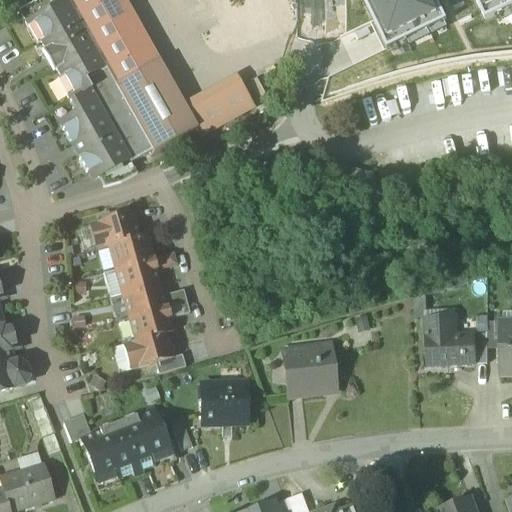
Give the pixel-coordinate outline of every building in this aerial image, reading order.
[(4,0),(12,14),(26,6),(22,0),(4,0)] [(40,44),(44,51),(55,72),(60,80),(56,82),(68,104),(89,92),(83,82),(104,70),(65,0),(24,24),(36,46),(40,44)] [(104,70),(114,88),(158,63),(123,0),(65,0),(104,70)] [(435,0),(361,0),(388,53),(447,25),(435,0)] [(511,0),(473,0),(485,24),(511,10),(511,0)] [(52,74),(55,72),(44,51),(41,53),(52,74)] [(183,107),(158,63),(114,88),(151,153),(152,155),(196,131),(183,107)] [(130,165),(151,153),(114,88),(104,70),(83,82),(89,92),(95,103),(128,162),(130,165)] [(251,109),(233,79),(183,107),(196,131),(200,138),(251,109)] [(15,90),(27,117),(44,110),(32,83),(15,90)] [(68,104),(74,115),(95,103),(89,92),(68,104)] [(128,162),(95,103),(74,115),(59,123),(63,131),(61,132),(69,146),(71,145),(80,161),(78,162),(86,176),(87,175),(92,183),(97,180),(128,162)] [(97,180),(103,190),(120,185),(136,176),(130,165),(128,162),(97,180)] [(374,177),(350,172),(349,180),(372,185),(374,177)] [(96,253),(107,249),(138,241),(131,216),(89,228),(96,253)] [(87,255),(96,253),(89,228),(79,230),(87,255)] [(144,239),(138,241),(107,249),(114,273),(151,263),(144,239)] [(151,263),(154,275),(175,269),(171,257),(151,263)] [(151,263),(114,273),(121,297),(157,287),(154,275),(151,263)] [(121,297),(114,273),(102,277),(109,301),(121,297)] [(161,300),(157,287),(121,297),(128,322),(164,311),(161,300)] [(161,300),(164,311),(185,305),(182,294),(161,300)] [(414,319),(426,319),(426,314),(427,314),(426,297),(414,301),(414,319)] [(188,317),(185,305),(164,311),(168,323),(188,317)] [(168,323),(164,311),(128,322),(134,346),(165,337),(171,335),(168,323)] [(426,319),(426,322),(450,321),(455,321),(455,313),(427,314),(426,314),(426,319)] [(511,314),(503,315),(503,325),(511,324),(511,314)] [(353,323),(357,336),(368,333),(364,319),(353,323)] [(487,337),(486,325),(486,319),(476,319),(477,337),(487,337)] [(426,322),(428,369),(475,367),(474,337),(455,338),(451,338),(450,321),(426,322)] [(500,379),(511,378),(511,324),(503,325),(499,325),(499,351),(500,379)] [(1,331),(0,325),(0,343),(14,340),(11,328),(1,331)] [(486,325),(487,337),(487,352),(499,351),(499,325),(486,325)] [(172,361),(165,337),(134,346),(123,349),(130,374),(154,367),(172,362),(172,361)] [(487,366),(487,352),(487,337),(477,337),(474,337),(475,367),(487,366)] [(17,351),(14,340),(0,343),(0,370),(12,367),(8,354),(17,351)] [(118,377),(130,374),(123,349),(111,352),(118,377)] [(282,371),(285,399),(321,395),(321,393),(333,391),(333,394),(335,394),(330,349),(283,354),(285,370),(282,371)] [(154,367),(157,379),(184,371),(180,359),(172,361),(172,362),(154,367)] [(16,366),(12,367),(0,370),(0,395),(22,389),(27,381),(24,371),(16,366)] [(199,388),(200,429),(245,428),(244,387),(199,388)] [(155,390),(143,395),(147,406),(159,402),(155,390)] [(27,405),(41,441),(53,437),(39,401),(27,405)] [(123,426),(118,428),(136,476),(152,470),(153,470),(151,462),(167,456),(167,454),(151,415),(134,421),(123,426)] [(121,421),(123,426),(134,421),(132,417),(121,421)] [(62,427),(70,447),(81,442),(90,438),(82,419),(62,427)] [(97,430),(99,435),(112,430),(110,425),(97,430)] [(118,484),(136,476),(118,428),(112,430),(99,435),(90,438),(81,442),(96,482),(97,483),(113,477),(116,484),(118,484)] [(172,433),(180,454),(191,450),(183,429),(172,433)] [(53,437),(41,441),(48,459),(59,454),(53,437)] [(170,453),(167,454),(167,456),(151,462),(153,470),(152,470),(153,472),(175,464),(170,453)] [(20,476),(42,469),(37,455),(16,462),(20,476)] [(0,482),(0,487),(2,492),(7,511),(27,511),(54,504),(42,469),(20,476),(0,482)] [(119,487),(118,484),(116,484),(113,477),(97,483),(96,482),(92,483),(97,495),(119,487)] [(442,511),(474,511),(471,501),(442,511)] [(287,511),(284,503),(273,507),(274,511),(287,511)]
